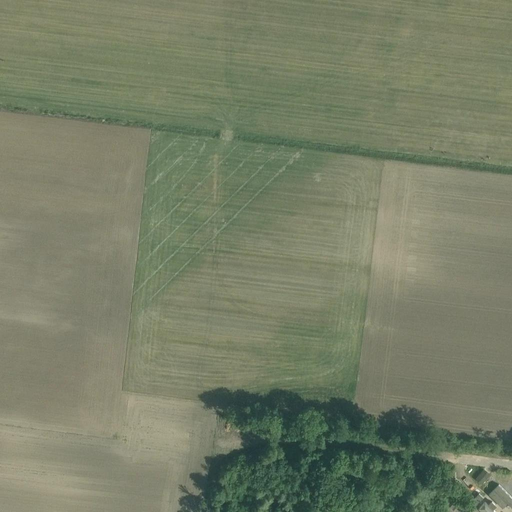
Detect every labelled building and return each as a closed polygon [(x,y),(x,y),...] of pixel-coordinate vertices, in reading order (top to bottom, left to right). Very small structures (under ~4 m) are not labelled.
[(490,474),(483,468),(475,478),(480,483),(482,484),(490,474)] [(460,476),(456,479),(465,489),(468,485),(460,476)] [(511,506),(511,490),(500,479),(487,493),(502,506),(504,504),(510,509),(511,506)] [(467,493),(473,498),(477,493),(471,488),(467,493)] [(475,507),(483,498),(479,494),(471,503),(475,507)] [(478,511),(493,511),(491,509),(493,507),(488,502),(485,505),(483,503),(477,510),(478,511)]
